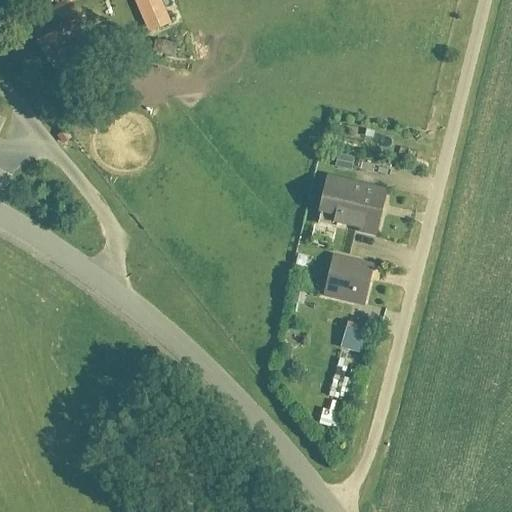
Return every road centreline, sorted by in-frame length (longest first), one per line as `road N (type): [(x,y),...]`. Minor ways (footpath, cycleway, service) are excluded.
road 1 (unclassified): [(488,0),(378,428),(340,511)]
road 2 (tertiary): [(335,511),(156,328),(0,214)]
